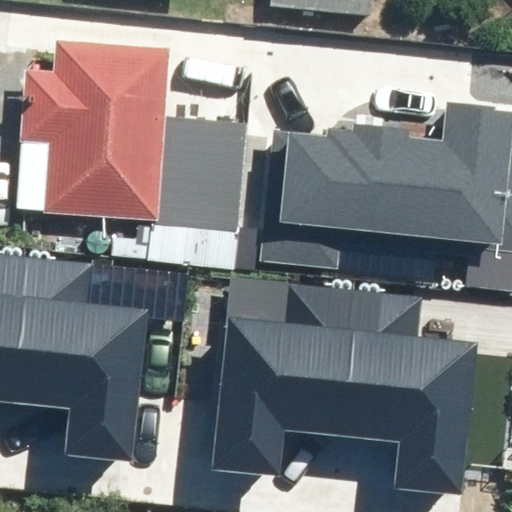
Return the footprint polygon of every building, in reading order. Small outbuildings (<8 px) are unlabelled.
[(376,0),(274,0),(274,10),(375,14),(376,0)] [(57,73),(29,71),(25,141),(53,143),(48,214),(159,221),(170,48),(58,42),(57,73)] [(276,131),(264,253),(341,261),(342,244),(511,260),(511,113),(442,107),(438,146),(276,131)] [(239,209),(246,113),(201,110),(195,206),(239,209)] [(239,231),(187,227),(183,269),(236,274),(239,231)] [(0,388),(73,394),(70,442),(135,446),(146,268),(0,258),(0,388)] [(232,315),(219,464),(280,469),(284,419),(405,430),(401,478),(465,484),(481,306),(298,290),(295,321),(232,315)]
